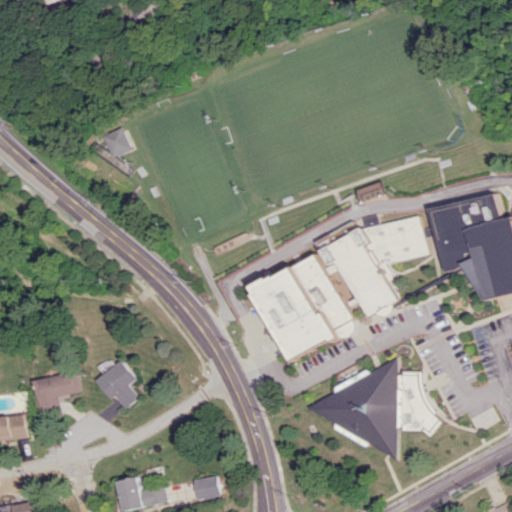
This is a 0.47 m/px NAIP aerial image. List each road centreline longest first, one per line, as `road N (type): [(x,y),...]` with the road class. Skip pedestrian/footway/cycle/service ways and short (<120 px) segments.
road 1 (secondary): [(268,494),(228,372),(168,289),(0,137)]
road 2 (residential): [(228,372),(124,437),(0,471)]
road 3 (residential): [(0,102),(102,53),(153,0)]
road 4 (secondary): [(511,447),(394,511)]
